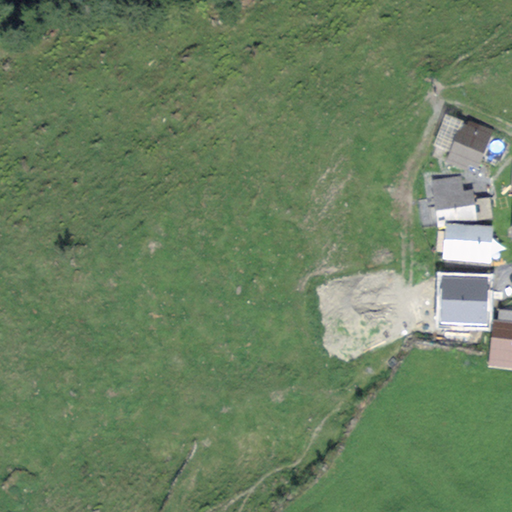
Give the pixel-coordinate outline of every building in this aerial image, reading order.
[(489,137),(464,127),(450,161),(465,166),(467,162),(477,166),(489,137)] [(435,186),(439,221),(474,217),(471,193),(460,194),(459,183),(435,186)] [(490,231),(449,228),(447,256),(487,260),(490,231)] [(483,288),(449,286),(447,317),(481,319),(483,288)] [(511,327),(496,327),(493,365),(511,366),(511,327)]
